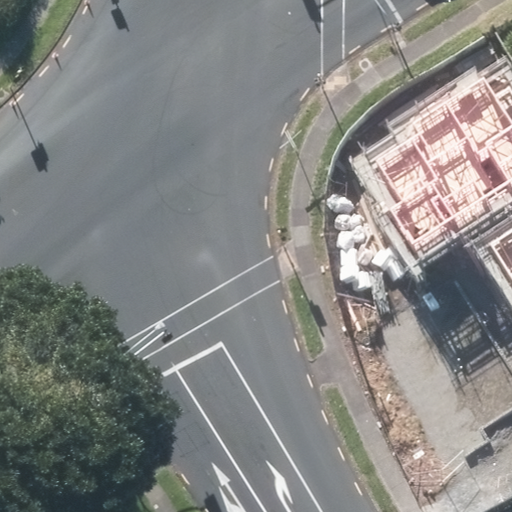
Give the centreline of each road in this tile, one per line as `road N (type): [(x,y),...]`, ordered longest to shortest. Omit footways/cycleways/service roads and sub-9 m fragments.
road 1 (secondary): [(97,141),(319,511)]
road 2 (tertiary): [(97,141),(287,0)]
road 3 (secondary): [(143,0),(97,141)]
road 4 (secondary): [(97,141),(0,230)]
